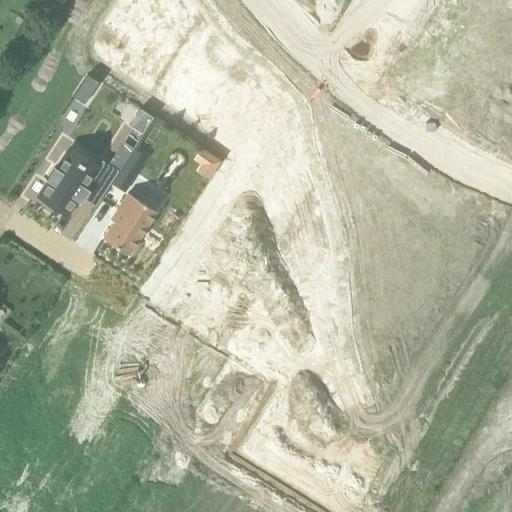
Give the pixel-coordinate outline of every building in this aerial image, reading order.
[(87,75),(73,97),(84,104),(98,82),(87,75)] [(139,109),(128,125),(142,133),(152,118),(139,109)] [(70,147),(38,195),(66,213),(78,195),(94,206),(117,171),(101,160),(97,165),(70,147)] [(134,151),(119,174),(130,181),(145,159),(134,151)] [(125,215),(112,236),(136,254),(164,208),(134,189),(120,211),(125,215)] [(175,358),(160,382),(198,405),(213,382),(175,358)] [(149,403),(139,418),(158,429),(168,415),(149,403)] [(31,428),(8,465),(32,480),(55,443),(31,428)] [(107,432),(93,455),(100,459),(126,477),(131,480),(148,458),(107,432)] [(84,496),(73,511),(106,511),(107,511),(106,510),(126,477),(100,459),(78,493),(84,496)]
